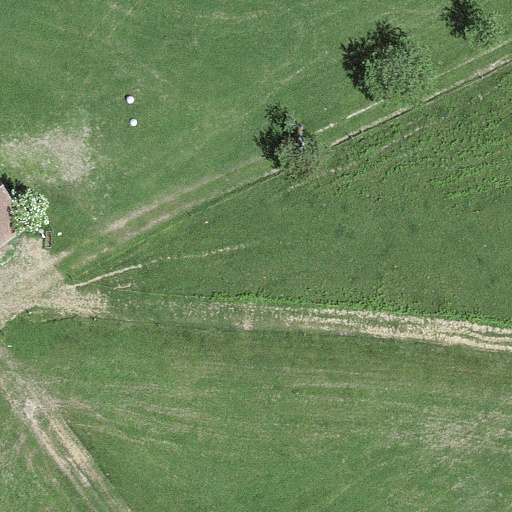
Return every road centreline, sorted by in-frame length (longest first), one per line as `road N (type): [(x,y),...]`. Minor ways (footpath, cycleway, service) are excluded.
road 1 (track): [(511,38),(68,258),(0,303)]
road 2 (track): [(511,346),(157,308),(0,317)]
